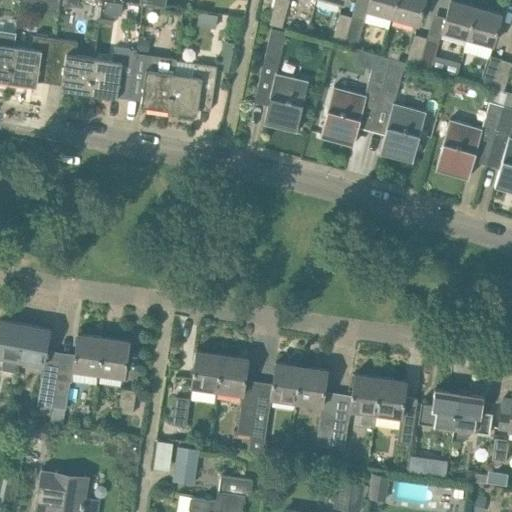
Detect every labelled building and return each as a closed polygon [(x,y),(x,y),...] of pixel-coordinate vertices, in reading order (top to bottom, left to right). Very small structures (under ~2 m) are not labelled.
[(275,0),(269,23),(282,27),(289,0),(275,0)] [(392,16),(396,0),(369,0),(367,9),(392,16)] [(396,0),(392,16),(417,23),(423,0),(396,0)] [(467,37),(476,6),(453,0),(450,0),(442,30),(467,37)] [(106,1),(105,13),(121,15),(123,2),(106,1)] [(501,13),(476,6),(467,37),(492,44),(501,13)] [(198,11),(196,25),(215,27),(217,14),(198,11)] [(344,44),(352,16),(339,13),(332,41),(344,44)] [(352,16),(344,44),(356,47),(364,20),(352,16)] [(277,72),(286,31),(272,28),(256,93),(270,96),(264,118),(297,126),(309,80),(277,72)] [(407,62),(419,65),(426,37),(414,34),(407,62)] [(38,75),(50,76),(56,38),(34,35),(32,47),(13,44),(7,81),(36,85),(38,75)] [(426,37),(419,65),(431,68),(439,41),(426,37)] [(77,41),(56,38),(50,76),(62,78),(61,89),(88,93),(94,57),(75,54),(77,41)] [(0,80),(7,81),(13,44),(0,42),(0,80)] [(118,86),(130,88),(137,54),(137,50),(115,46),(113,60),(94,57),(88,93),(117,97),(118,86)] [(140,105),(168,109),(175,72),(155,69),(157,57),(137,54),(130,88),(130,92),(142,94),(140,105)] [(378,105),(391,58),(377,54),(366,94),(349,89),(353,75),(337,71),(321,131),(354,140),(364,102),(378,105)] [(491,86),(500,58),(488,55),(479,82),(491,86)] [(378,105),(371,130),(384,134),(380,148),(413,157),(426,110),(394,102),(405,62),(391,58),(378,105)] [(511,62),(500,58),(491,86),(503,90),(511,63),(511,62)] [(175,72),(168,109),(197,113),(198,102),(211,104),(217,65),(194,62),(192,74),(175,72)] [(475,152),(488,156),(503,105),(489,100),(481,127),(450,118),(436,164),(469,174),(475,152)] [(511,124),(511,107),(503,105),(488,156),(501,160),(495,181),(511,186),(511,136),(509,135),(511,124)] [(19,359),(25,323),(0,318),(0,355),(5,356),(2,368),(15,371),(17,359),(19,359)] [(50,328),(25,323),(19,359),(43,364),(50,328)] [(99,372),(104,336),(77,332),(72,369),(99,372)] [(129,339),(104,336),(99,372),(124,376),(129,339)] [(217,389),(222,353),(196,349),(191,385),(217,389)] [(248,357),(222,353),(217,389),(242,393),(248,357)] [(296,401),(301,365),(275,361),(270,397),(296,401)] [(327,368),(301,365),(296,401),(322,405),(327,368)] [(373,424),(375,413),(380,376),(354,372),(349,410),(362,412),(360,422),(373,424)] [(380,376),(375,413),(400,417),(396,442),(410,444),(417,397),(404,395),(406,380),(380,376)] [(51,406),(55,379),(42,377),(37,403),(51,406)] [(55,379),(51,406),(65,408),(69,381),(55,379)] [(136,389),(127,388),(122,387),(118,411),(132,413),(136,389)] [(453,427),(459,391),(434,387),(432,403),(421,401),(418,422),(453,427)] [(459,391),(453,427),(457,428),(456,436),(468,438),(469,430),(489,433),(492,412),(481,410),(483,395),(459,391)] [(186,425),(190,397),(175,395),(171,423),(186,425)] [(250,435),(255,408),(241,406),(236,433),(250,435)] [(268,410),(255,408),(250,435),(248,449),(262,451),(268,410)] [(330,446),(333,419),(320,417),(316,444),(330,446)] [(26,435),(44,437),(47,422),(28,419),(26,435)] [(347,421),(333,419),(330,446),(343,448),(347,421)] [(491,458),(505,460),(509,435),(496,433),(491,458)] [(169,468),(173,441),(157,439),(154,466),(169,468)] [(292,444),(291,453),(300,454),(301,446),(292,444)] [(177,445),(173,480),(195,482),(199,447),(177,445)] [(407,471),(445,476),(447,462),(409,457),(407,471)] [(40,471),(37,491),(34,511),(50,511),(56,511),(96,511),(98,499),(86,497),(89,478),(40,471)] [(489,471),(487,481),(505,483),(507,473),(489,471)] [(384,499),(388,475),(371,472),(367,496),(384,499)] [(217,500),(210,499),(191,496),(188,511),(241,511),(244,495),(250,496),(252,481),(221,476),(217,500)] [(340,479),(336,505),(358,508),(362,483),(340,479)] [(477,511),(482,511),(487,496),(475,494),(471,511),(477,511)]
